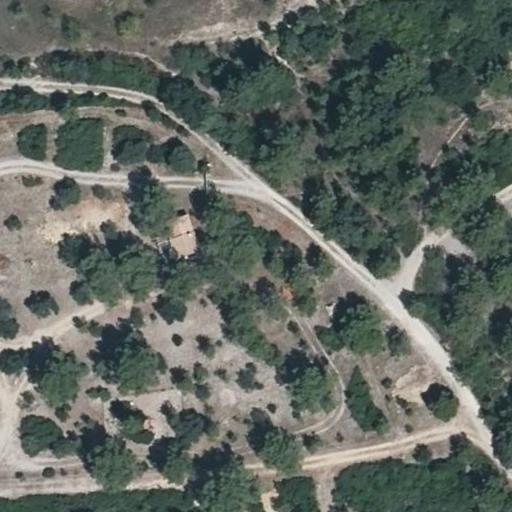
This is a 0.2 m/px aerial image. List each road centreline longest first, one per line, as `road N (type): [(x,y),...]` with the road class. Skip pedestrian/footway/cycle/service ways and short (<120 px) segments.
road 1 (track): [(511,468),(405,315),(173,111),(136,95),(0,85)]
road 2 (track): [(0,167),(269,191)]
road 3 (track): [(394,305),(411,266),(441,232),(511,191)]
